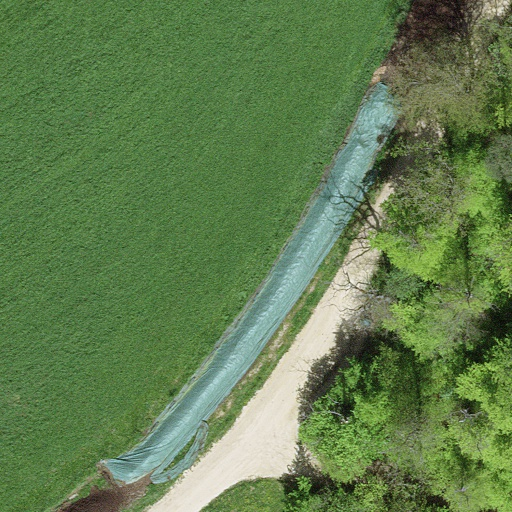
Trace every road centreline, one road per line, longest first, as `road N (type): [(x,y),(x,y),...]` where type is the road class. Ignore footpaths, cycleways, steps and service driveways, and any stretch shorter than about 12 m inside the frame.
road 1 (track): [(496,0),(332,326),(250,454),(189,511)]
road 2 (track): [(463,511),(250,454)]
